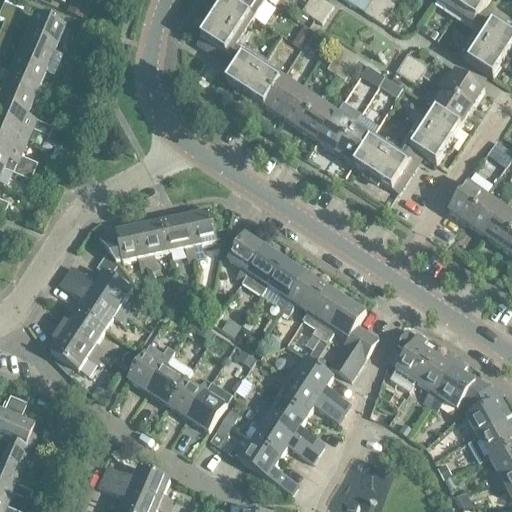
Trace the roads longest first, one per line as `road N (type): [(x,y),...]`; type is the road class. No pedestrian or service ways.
road 1 (unclassified): [(0,321),(81,205),(150,171),(183,142)]
road 2 (tertiary): [(393,278),(183,142)]
road 3 (residential): [(319,511),(411,289)]
road 4 (residential): [(393,278),(503,107),(511,107)]
road 5 (tertiary): [(183,142),(150,88),(151,48),(166,0)]
road 6 (residential): [(218,496),(107,427)]
road 7 (tertiary): [(511,359),(411,289)]
